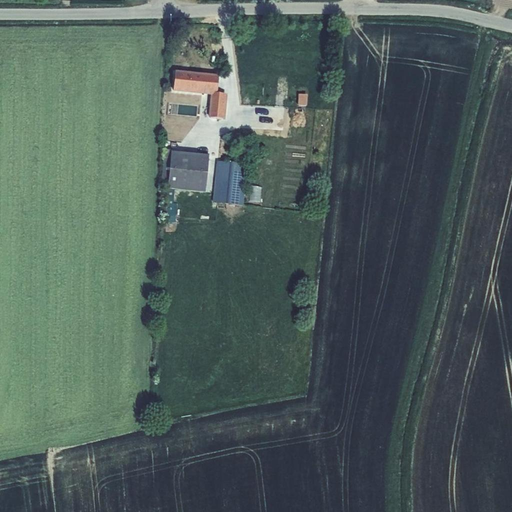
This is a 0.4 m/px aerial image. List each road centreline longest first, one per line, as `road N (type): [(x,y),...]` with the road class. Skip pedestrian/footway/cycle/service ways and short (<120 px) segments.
road 1 (unclassified): [(511,26),(442,10),(162,12)]
road 2 (unclassified): [(162,12),(0,14)]
